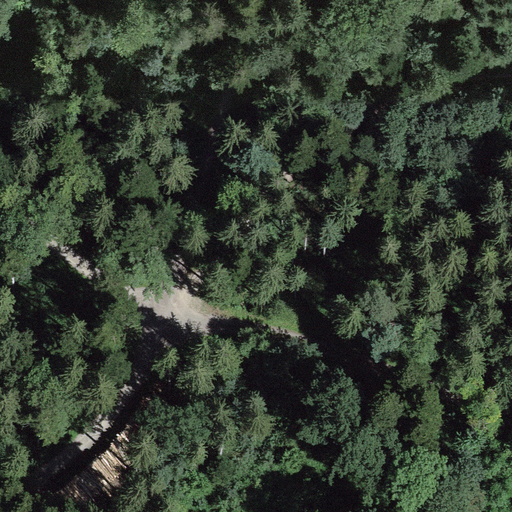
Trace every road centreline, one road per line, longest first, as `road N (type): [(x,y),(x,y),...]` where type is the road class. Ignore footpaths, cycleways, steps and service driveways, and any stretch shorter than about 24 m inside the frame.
road 1 (track): [(511,81),(418,92),(272,186),(176,308),(111,281),(0,202)]
road 2 (track): [(253,0),(176,308),(152,361),(96,445),(0,508)]
road 3 (track): [(183,299),(511,418)]
